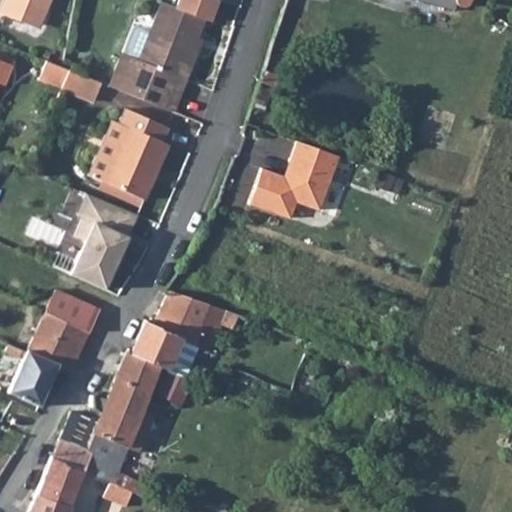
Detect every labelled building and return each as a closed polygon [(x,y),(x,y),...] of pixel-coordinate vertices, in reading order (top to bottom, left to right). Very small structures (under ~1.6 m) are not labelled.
[(10,0),(3,19),(30,29),(41,1),(49,3),(49,0),(10,0)] [(109,87),(175,112),(188,79),(181,76),(205,14),(213,18),(219,0),(179,0),(178,5),(163,0),(161,0),(139,61),(122,54),(109,87)] [(138,25),(128,52),(140,56),(150,29),(138,25)] [(266,54),(242,126),(255,131),(279,59),(266,54)] [(0,82),(5,85),(13,65),(0,59),(0,82)] [(63,69),(46,63),(40,81),(61,90),(69,72),(63,69)] [(69,72),(61,90),(94,103),(102,84),(69,72)] [(124,112),(117,128),(125,131),(102,185),(142,202),(165,148),(158,145),(165,129),(124,112)] [(88,179),(102,185),(125,131),(117,128),(110,125),(88,179)] [(282,180),(259,172),(247,207),(288,222),(294,205),(317,213),(336,159),(294,144),(282,180)] [(135,220),(84,196),(74,217),(91,225),(66,278),(100,294),(135,220)] [(44,310),(88,330),(97,309),(53,290),(44,310)] [(195,340),(208,306),(166,291),(152,322),(181,334),(195,340)] [(235,316),(208,306),(195,340),(210,346),(215,336),(226,340),(235,316)] [(55,364),(69,370),(88,330),(44,310),(26,350),(55,364)] [(167,368),(181,334),(152,322),(144,318),(129,352),(159,365),(164,367),(167,368)] [(6,393),(36,407),(55,364),(26,350),(6,393)] [(111,483),(159,365),(129,352),(124,351),(95,421),(69,410),(58,434),(93,448),(83,472),(111,483)] [(189,384),(165,370),(155,394),(179,407),(189,384)] [(58,434),(48,458),(83,472),(93,448),(58,434)] [(67,511),(83,472),(48,458),(27,511),(67,511)] [(132,491),(111,483),(103,503),(124,511),(132,491)]
